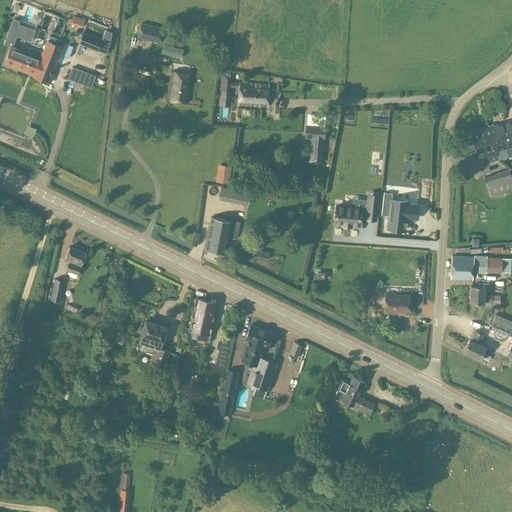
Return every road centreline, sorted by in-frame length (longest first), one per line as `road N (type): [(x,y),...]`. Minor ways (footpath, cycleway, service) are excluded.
road 1 (tertiary): [(0,178),(431,389)]
road 2 (unclassified): [(431,389),(451,121),(494,76)]
road 3 (track): [(47,200),(0,353)]
